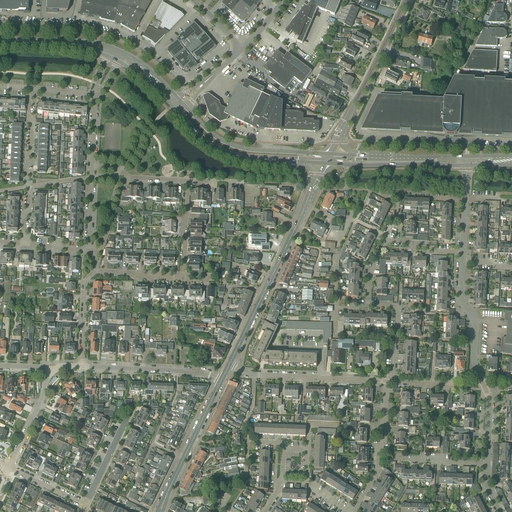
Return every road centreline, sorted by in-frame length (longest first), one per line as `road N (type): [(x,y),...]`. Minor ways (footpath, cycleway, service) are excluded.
road 1 (tertiary): [(330,154),(240,148),(210,133),(185,106)]
road 2 (residential): [(230,363),(259,375),(386,380)]
road 3 (residential): [(25,242),(29,88)]
road 4 (residential): [(340,131),(406,0)]
road 5 (tertiary): [(159,511),(221,380)]
road 6 (residential): [(81,367),(196,371),(221,380)]
road 7 (tertiary): [(325,163),(466,166)]
road 8 (residential): [(485,389),(473,356),(474,320),(460,298),(462,261)]
road 9 (tertiary): [(178,113),(224,151),(296,161)]
